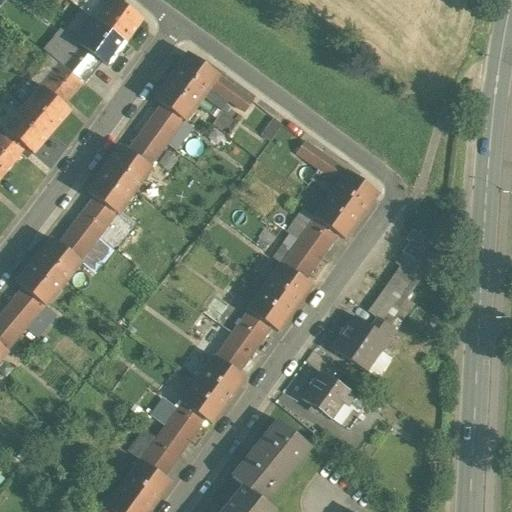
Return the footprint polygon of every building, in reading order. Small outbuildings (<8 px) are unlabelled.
[(109,0),(88,0),(102,10),(109,0)] [(140,20),(113,0),(109,0),(102,10),(94,21),(124,43),(140,20)] [(124,43),(94,21),(77,44),(100,62),(107,67),(124,43)] [(100,62),(77,44),(59,66),(81,84),(100,62)] [(187,55),(170,78),(200,100),(209,88),(217,77),(187,55)] [(81,84),(59,66),(40,87),(62,106),(81,84)] [(251,103),(217,77),(209,88),(243,114),(251,103)] [(200,100),(170,78),(153,101),(160,106),(182,122),(183,123),(200,100)] [(40,87),(22,109),(50,134),(68,112),(62,106),(40,87)] [(160,106),(143,129),(166,145),(182,122),(160,106)] [(22,109),(3,131),(25,150),(31,155),(50,134),(22,109)] [(272,120),(260,135),(269,142),(280,127),(272,120)] [(143,129),(126,153),(149,169),(166,145),(143,129)] [(3,131),(0,134),(0,165),(6,171),(25,150),(3,131)] [(346,173),(303,143),(295,154),(338,184),(346,173)] [(126,153),(119,148),(103,171),(133,193),(150,170),(149,169),(126,153)] [(103,171),(86,194),(93,199),(115,215),(116,216),(133,193),(103,171)] [(338,184),(329,196),(360,218),(376,194),(346,173),(338,184)] [(360,218),(329,196),(313,219),(314,220),(336,236),(343,241),(360,218)] [(93,199),(75,222),(97,239),(115,215),(93,199)] [(336,236),(314,220),(297,243),(320,259),(336,236)] [(75,222),(58,245),(79,263),(97,239),(75,222)] [(274,239),(263,231),(257,239),(268,246),(274,239)] [(408,243),(424,254),(430,244),(412,231),(405,240),(408,243)] [(58,245),(51,240),(33,262),(62,286),(80,263),(79,263),(58,245)] [(297,243),(281,266),(303,282),(320,259),(297,243)] [(402,253),(420,266),(427,256),(424,254),(408,243),(401,253),(402,253)] [(399,268),(418,282),(426,271),(420,266),(402,253),(394,264),(399,268)] [(62,286),(33,262),(15,284),(21,290),(43,307),(44,308),(62,286)] [(281,266),(280,265),(263,288),(293,310),(310,287),(303,282),(281,266)] [(385,287),(405,301),(418,282),(399,268),(385,287)] [(376,320),(377,319),(386,326),(405,301),(385,287),(366,313),(376,320)] [(293,310),(263,288),(247,311),(248,312),(270,328),(277,333),(293,310)] [(21,290),(3,312),(24,330),(43,307),(21,290)] [(3,312),(0,315),(0,348),(5,352),(24,330),(3,312)] [(270,328),(248,312),(231,335),(253,351),(270,328)] [(370,329),(355,318),(331,352),(365,375),(387,342),(370,329)] [(386,326),(377,319),(376,320),(370,329),(387,342),(394,333),(386,326)] [(253,351),(231,335),(215,358),(237,374),(253,351)] [(215,358),(213,357),(197,381),(227,402),(244,379),(237,374),(215,358)] [(341,390),(320,375),(301,401),(329,421),(340,405),(346,409),(353,399),(341,390)] [(366,391),(349,379),(341,390),(353,399),(358,402),(366,391)] [(227,402),(197,381),(180,404),(181,404),(204,421),(210,425),(227,402)] [(161,403),(155,412),(168,422),(174,413),(161,403)] [(204,421),(181,404),(164,428),(187,444),(204,421)] [(276,423),(231,478),(242,487),(262,503),(272,490),(269,487),(292,459),(295,462),(307,448),(276,423)] [(187,444),(164,428),(140,462),(162,478),(187,444)] [(140,462),(139,461),(122,484),(153,506),(169,483),(162,478),(140,462)] [(148,511),(153,506),(122,484),(106,507),(107,508),(111,511),(148,511)] [(242,487),(222,511),(273,511),(262,503),(242,487)]
